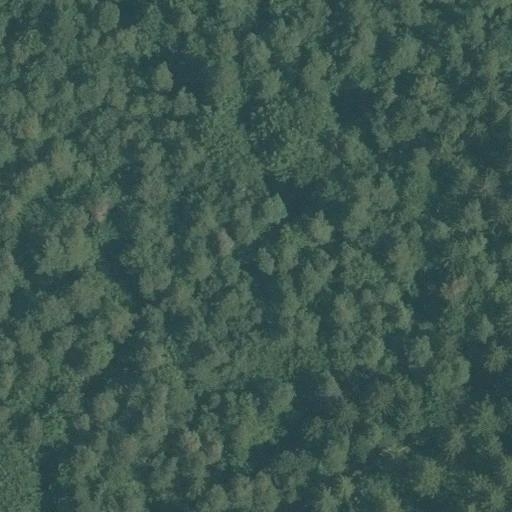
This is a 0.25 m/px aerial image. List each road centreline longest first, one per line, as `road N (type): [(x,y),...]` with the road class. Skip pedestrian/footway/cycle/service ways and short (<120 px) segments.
road 1 (track): [(492,387),(287,188),(118,0)]
road 2 (track): [(264,511),(492,387)]
